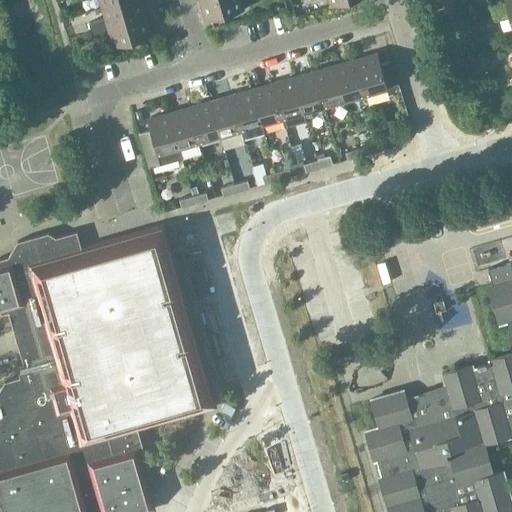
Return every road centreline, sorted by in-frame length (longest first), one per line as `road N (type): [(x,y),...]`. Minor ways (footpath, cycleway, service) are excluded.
road 1 (tertiary): [(319,511),(254,284),(249,258),(256,236),(283,212),(442,164)]
road 2 (residential): [(125,202),(99,101),(203,66)]
road 3 (residential): [(203,66),(398,12)]
road 4 (residential): [(442,164),(398,12)]
